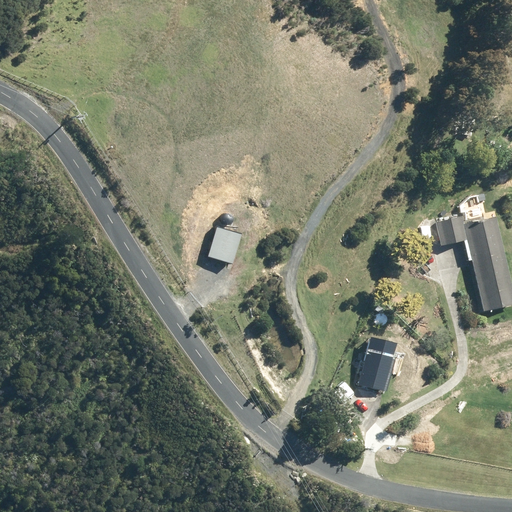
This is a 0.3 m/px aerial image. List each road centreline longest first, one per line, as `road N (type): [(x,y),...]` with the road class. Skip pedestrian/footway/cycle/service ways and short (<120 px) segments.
road 1 (residential): [(0,92),(56,139),(180,327),(260,427),(310,462),(375,488),(511,507)]
road 2 (track): [(0,244),(122,238)]
